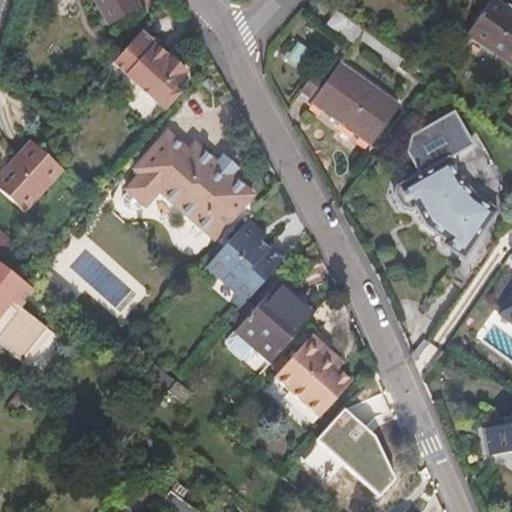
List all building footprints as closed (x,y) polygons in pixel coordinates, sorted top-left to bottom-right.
[(97,0),(111,24),(138,10),(132,0),(97,0)] [(511,11),(496,0),(494,0),(472,34),(511,61),(511,11)] [(363,30),(338,12),(329,25),(354,43),(358,38),(363,30)] [(363,30),(358,38),(413,77),(418,70),(415,68),(363,30)] [(143,33),(116,62),(129,73),(128,74),(168,111),(183,94),(176,88),(189,73),(171,58),(169,58),(155,45),(155,44),(143,33)] [(329,81),(316,100),(314,103),(373,144),(401,105),(342,63),(329,81)] [(305,92),(316,100),(329,81),(317,73),(305,92)] [(445,272),(468,289),(502,240),(511,225),(511,215),(462,182),(450,158),(474,145),(456,113),(414,135),(410,153),(419,174),(398,185),(393,195),(400,208),(410,211),(420,206),(434,233),(459,251),(445,272)] [(130,192),(144,205),(146,206),(160,191),(215,240),(254,196),(231,176),(237,170),(225,159),(219,165),(196,145),(190,152),(169,134),(136,170),(142,175),(128,190),(130,192)] [(63,171),(38,148),(32,143),(0,176),(0,185),(27,211),(63,171)] [(140,211),(144,205),(130,192),(124,198),(125,206),(131,211),(140,211)] [(261,232),(248,221),(212,262),(225,273),(221,277),(240,294),(233,303),(241,310),(284,263),(261,244),(255,239),(261,232)] [(0,231),(0,245),(7,251),(14,244),(0,231)] [(267,237),(261,232),(255,239),(261,244),(267,237)] [(20,279),(0,264),(0,342),(21,360),(47,328),(20,306),(33,288),(20,279)] [(48,275),(36,291),(50,301),(61,286),(48,275)] [(61,286),(50,301),(62,310),(72,296),(61,286)] [(272,367),(316,320),(279,286),(236,334),(259,355),(272,367)] [(511,299),(502,312),(511,319),(511,299)] [(259,355),(236,334),(228,343),(228,349),(245,363),(251,364),(259,355)] [(332,367),(338,360),(313,337),(276,379),(319,419),(351,384),(340,374),(332,367)] [(345,367),(338,360),(332,367),(340,374),(345,367)] [(164,371),(156,381),(169,391),(177,382),(164,371)] [(42,376),(33,389),(56,406),(64,395),(42,376)] [(177,382),(169,391),(186,404),(194,394),(177,382)] [(45,402),(26,386),(9,405),(18,414),(25,407),(35,415),(45,402)] [(511,422),(492,424),(495,452),(511,451),(511,422)] [(392,473),(336,423),(309,452),(366,502),(392,473)] [(115,428),(104,442),(116,451),(118,453),(129,438),(115,428)] [(130,464),(115,453),(106,463),(121,476),(130,464)] [(169,511),(197,511),(174,495),(164,508),(169,511)]
